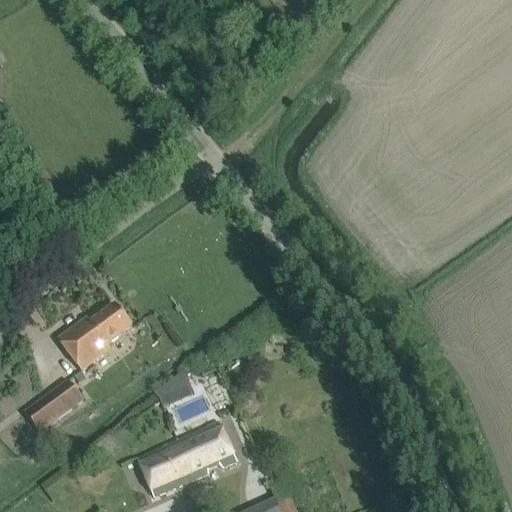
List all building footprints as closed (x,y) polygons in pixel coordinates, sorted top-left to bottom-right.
[(58,342),(81,374),(111,352),(107,347),(132,329),(116,307),(91,325),(88,320),(58,342)] [(277,329),(272,347),(287,351),(292,333),(277,329)] [(170,407),(166,398),(188,381),(182,375),(156,395),(160,402),(163,410),(170,407)] [(39,435),(83,402),(69,383),(25,415),(39,435)] [(178,442),(195,482),(208,476),(207,469),(217,465),(222,470),(236,464),(220,424),(178,442)] [(153,500),(195,482),(178,442),(137,460),(153,500)]
